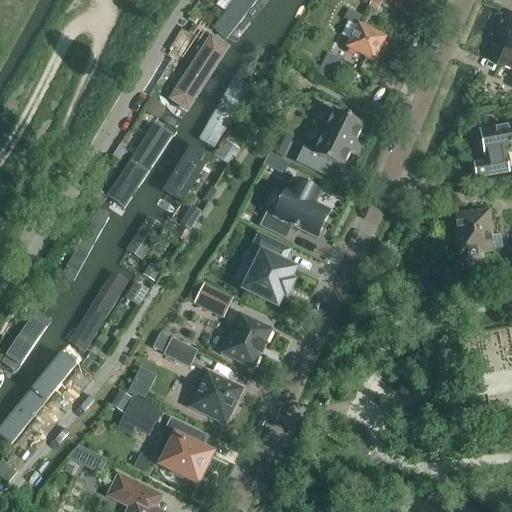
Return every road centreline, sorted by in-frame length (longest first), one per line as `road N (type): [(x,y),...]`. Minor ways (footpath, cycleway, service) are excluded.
road 1 (residential): [(239,511),(464,0)]
road 2 (unclassified): [(0,307),(193,0)]
